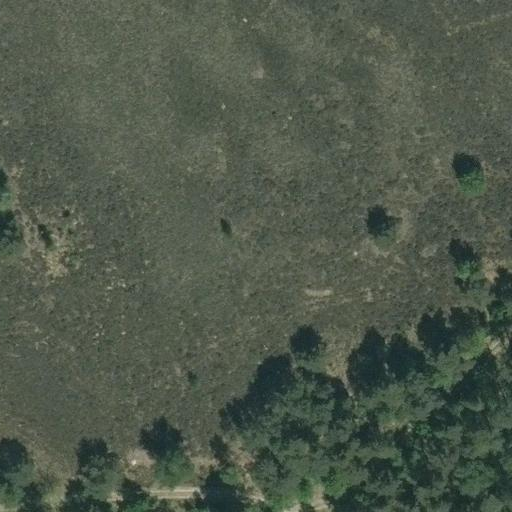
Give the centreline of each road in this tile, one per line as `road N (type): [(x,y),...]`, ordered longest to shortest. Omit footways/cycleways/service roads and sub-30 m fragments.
road 1 (track): [(0,505),(143,495),(314,511)]
road 2 (track): [(327,511),(511,322)]
